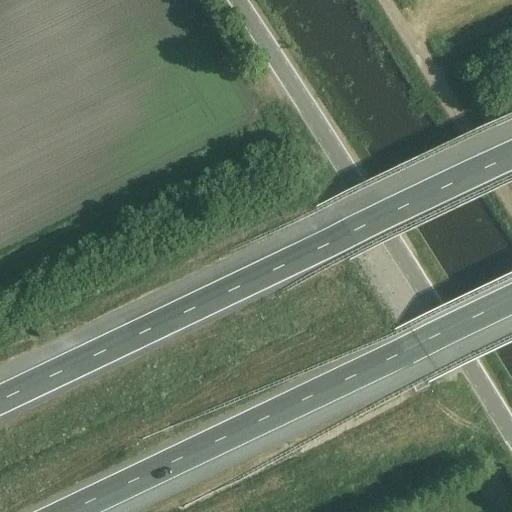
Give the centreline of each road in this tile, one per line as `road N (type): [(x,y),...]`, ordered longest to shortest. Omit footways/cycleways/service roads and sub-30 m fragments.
road 1 (motorway): [(511,157),(0,401)]
road 2 (unclassified): [(511,437),(238,0)]
road 3 (motorway): [(69,511),(511,301)]
road 4 (track): [(511,203),(387,0)]
